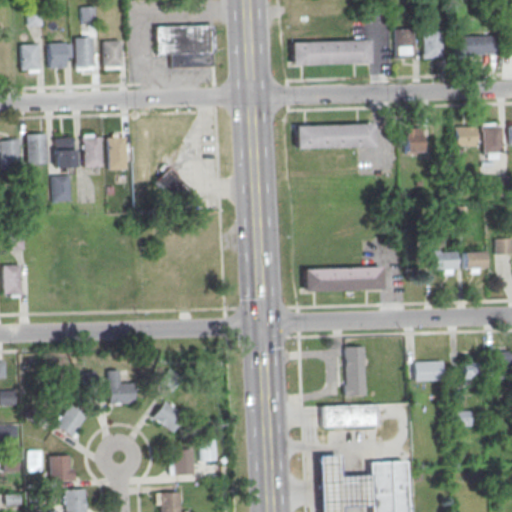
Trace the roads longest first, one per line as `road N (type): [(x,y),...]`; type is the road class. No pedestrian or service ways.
road 1 (secondary): [(267,511),(245,0)]
road 2 (residential): [(511,315),(0,332)]
road 3 (residential): [(511,87),(0,103)]
